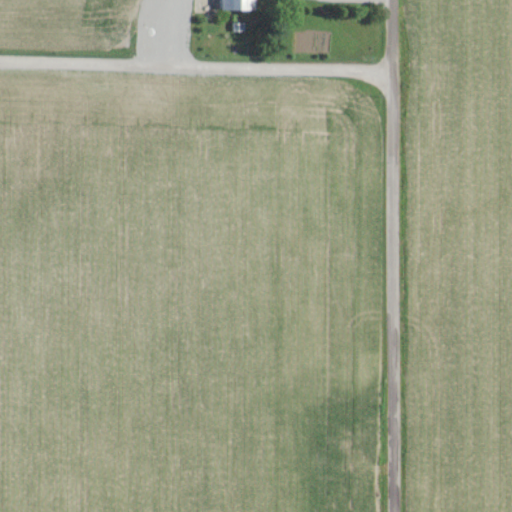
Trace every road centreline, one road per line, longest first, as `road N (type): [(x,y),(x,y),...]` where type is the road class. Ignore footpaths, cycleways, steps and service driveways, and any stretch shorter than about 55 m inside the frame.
road 1 (residential): [(393,511),(389,0)]
road 2 (residential): [(389,74),(0,64)]
